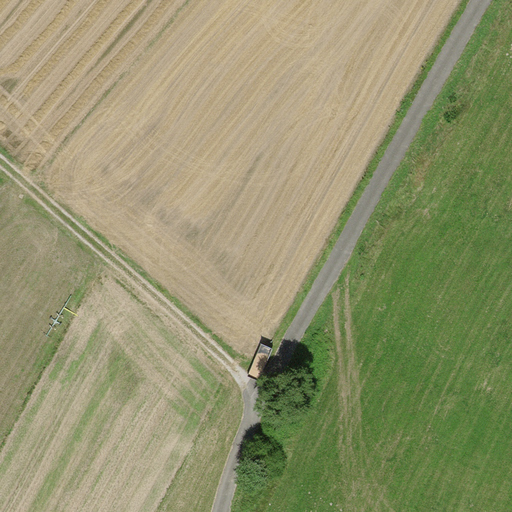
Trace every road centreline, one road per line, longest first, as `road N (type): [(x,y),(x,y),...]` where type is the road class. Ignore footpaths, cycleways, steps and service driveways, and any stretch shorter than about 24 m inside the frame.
road 1 (track): [(219,511),(264,400),(480,0)]
road 2 (track): [(264,400),(0,164)]
